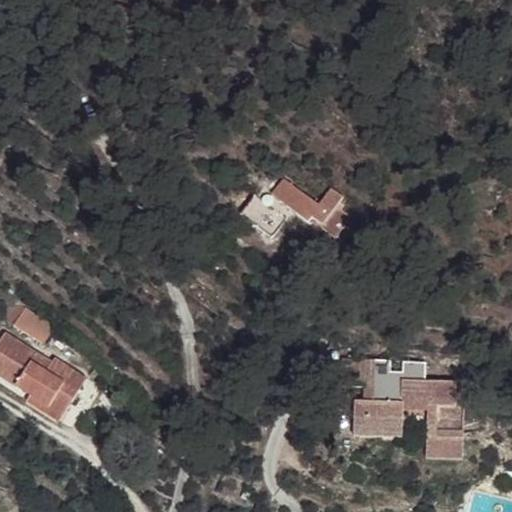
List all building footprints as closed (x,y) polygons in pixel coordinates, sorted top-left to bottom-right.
[(273,193),(307,223),(312,218),(334,235),(349,218),(338,209),(326,199),(322,204),(288,176),(273,193)] [(334,186),(324,197),(326,199),(338,209),(347,198),(334,186)] [(256,191),(239,210),(269,236),(286,218),(256,191)] [(20,304),(7,324),(42,345),(54,325),(20,304)] [(17,348),(0,375),(0,380),(43,409),(61,420),(65,414),(82,425),(103,393),(71,372),(62,383),(50,375),(53,370),(17,348)] [(365,361),(333,359),(333,388),(365,390),(365,361)] [(382,363),(365,361),(365,390),(364,405),(349,406),(348,438),(418,441),(418,458),(455,459),(457,393),(450,392),(449,382),(418,382),(417,364),(393,364),(393,376),(382,376),(382,363)] [(43,409),(39,417),(72,440),(82,425),(65,414),(61,420),(43,409)]
